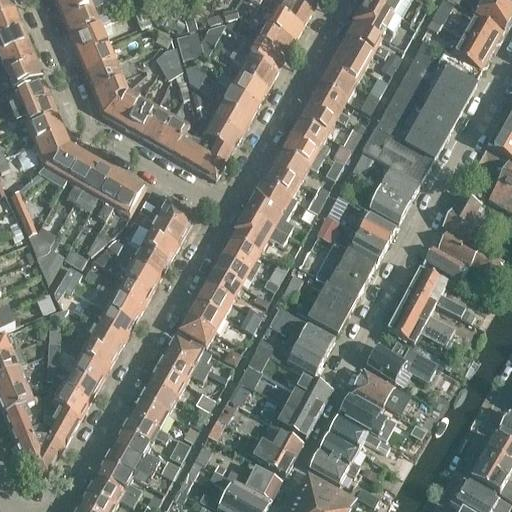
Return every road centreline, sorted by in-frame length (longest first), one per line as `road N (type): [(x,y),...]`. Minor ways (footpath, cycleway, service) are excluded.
road 1 (residential): [(276,511),(511,71)]
road 2 (residential): [(55,511),(223,211)]
road 3 (residential): [(30,0),(88,132),(223,211)]
road 4 (residential): [(223,211),(344,0)]
road 5 (residential): [(511,385),(439,511)]
